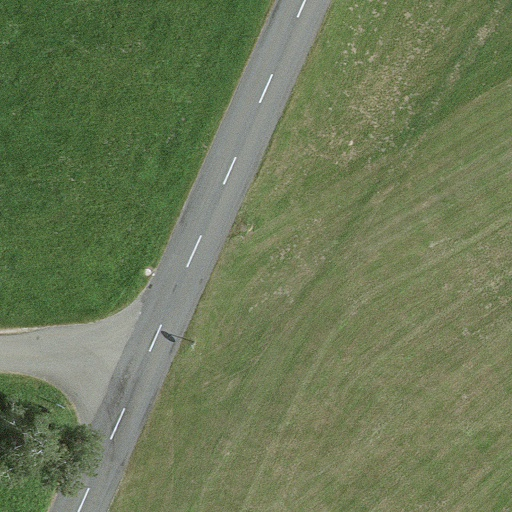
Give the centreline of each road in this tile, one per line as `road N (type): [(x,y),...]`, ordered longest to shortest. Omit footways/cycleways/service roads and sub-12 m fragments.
road 1 (unclassified): [(305,0),(141,368)]
road 2 (unclassified): [(141,368),(78,511)]
road 3 (unclassified): [(141,368),(0,357)]
